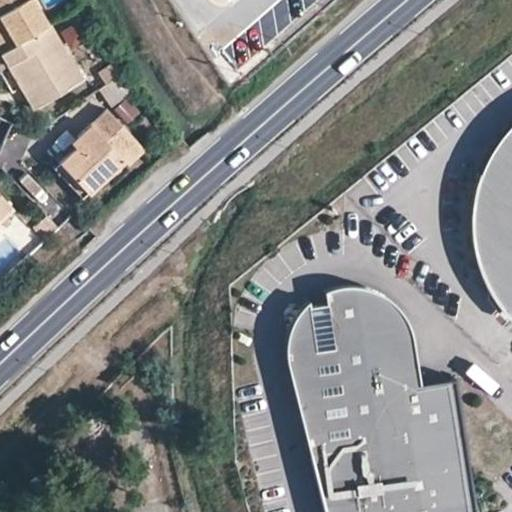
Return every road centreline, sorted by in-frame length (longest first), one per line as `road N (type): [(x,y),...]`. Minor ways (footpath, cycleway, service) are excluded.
road 1 (secondary): [(416,0),(212,170),(0,363)]
road 2 (unknown): [(414,511),(409,497),(382,482),(295,455)]
